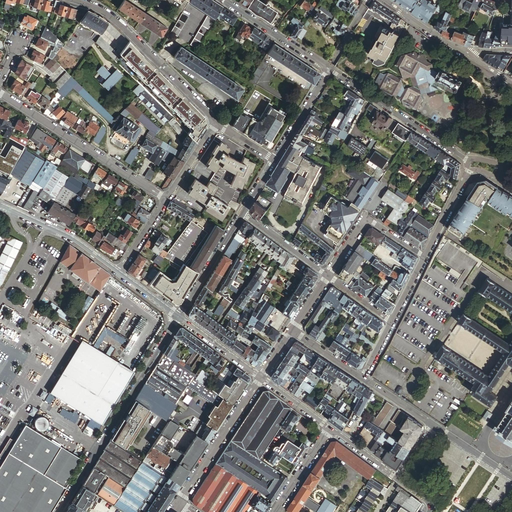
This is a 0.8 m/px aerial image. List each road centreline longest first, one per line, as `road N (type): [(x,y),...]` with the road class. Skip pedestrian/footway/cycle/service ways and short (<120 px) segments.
road 1 (residential): [(178,316),(58,511)]
road 2 (residential): [(0,93),(165,198)]
road 3 (residential): [(72,0),(112,18),(215,122)]
road 4 (tertiary): [(468,161),(329,70)]
road 5 (residential): [(178,503),(260,377)]
road 6 (residential): [(327,275),(364,219),(423,257)]
road 7 (tertiary): [(0,207),(72,238),(119,271)]
road 8 (tertiary): [(329,70),(222,0)]
road 9 (residential): [(241,212),(178,316)]
